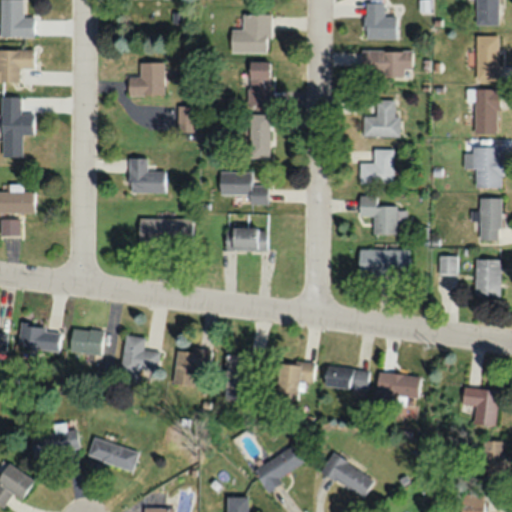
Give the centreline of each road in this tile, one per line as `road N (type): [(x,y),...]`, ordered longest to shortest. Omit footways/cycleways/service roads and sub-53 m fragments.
road 1 (residential): [(0,276),(511,346)]
road 2 (residential): [(317,321),(319,0)]
road 3 (residential): [(81,289),(85,0)]
